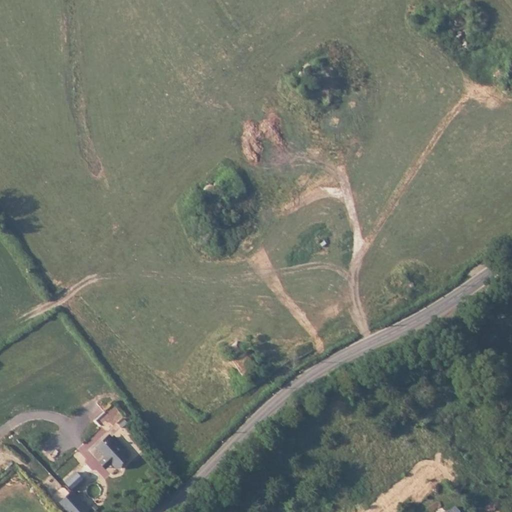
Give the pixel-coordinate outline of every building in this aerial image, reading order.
[(302,82),(314,103),(340,90),(328,66),(323,66),(322,71),(317,68),(311,69),(308,71),(308,76),(304,77),(302,82)] [(196,205),(209,223),(234,204),(221,186),(216,184),(214,189),(209,188),(205,189),(202,194),(203,199),(196,200),(196,205)] [(228,364),(243,383),(253,377),(257,378),(263,373),(245,348),(239,348),(234,343),(228,347),(230,354),(228,364)] [(107,426),(104,428),(121,447),(124,445),(107,426)] [(121,447),(104,428),(93,438),(100,446),(105,453),(111,459),(123,450),(121,447)] [(105,453),(100,446),(92,453),(98,459),(105,453)] [(39,511),(59,511),(49,498),(37,508),(39,511)] [(437,504),(426,511),(447,511),(453,507),(444,498),(437,504)]
